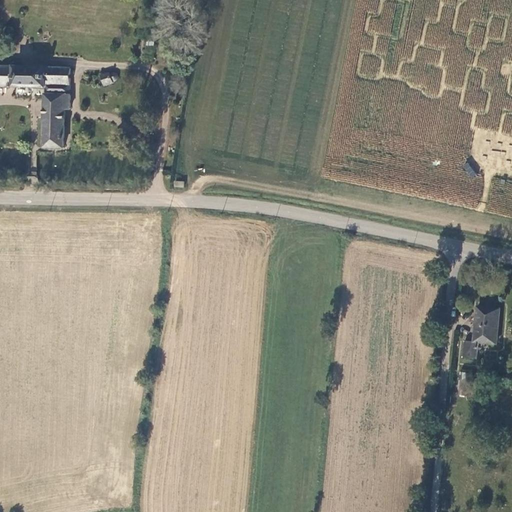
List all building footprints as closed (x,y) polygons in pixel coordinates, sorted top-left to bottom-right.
[(0,87),(48,89),(48,85),(71,85),(71,67),(0,65),(0,87)] [(111,75),(103,77),(106,88),(114,85),(114,84),(117,83),(119,82),(120,80),(120,77),(119,76),(116,74),(114,75),(111,76),(111,75)] [(46,148),(65,148),(66,109),(70,109),(71,97),(46,96),(46,148)] [(467,163),(462,167),(471,178),(476,173),(467,163)] [(464,358),(478,359),(480,343),(498,345),(501,310),(479,308),(476,343),(466,342),(464,358)] [(472,397),(474,372),(459,371),(457,396),(472,397)]
